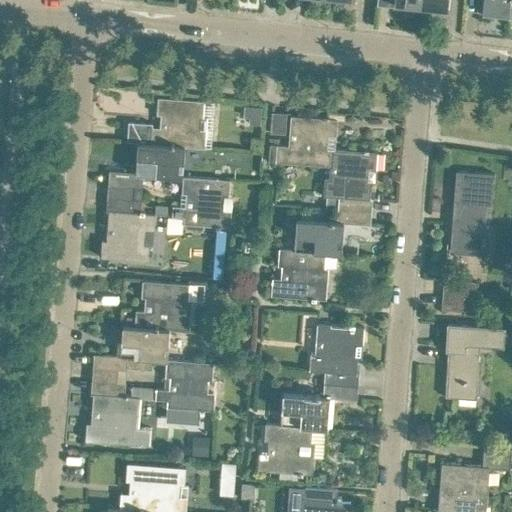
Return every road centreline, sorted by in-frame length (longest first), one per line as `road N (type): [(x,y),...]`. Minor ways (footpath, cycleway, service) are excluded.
road 1 (residential): [(39,511),(79,13)]
road 2 (residential): [(390,511),(422,55)]
road 3 (residential): [(422,55),(79,13)]
